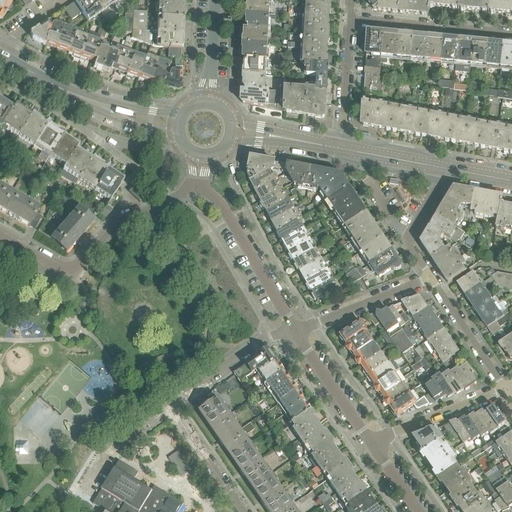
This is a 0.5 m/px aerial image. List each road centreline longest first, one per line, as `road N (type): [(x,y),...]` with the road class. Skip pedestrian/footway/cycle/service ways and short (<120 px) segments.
road 1 (residential): [(196,187),(126,218),(69,271),(0,235)]
road 2 (residential): [(293,331),(217,199),(196,187)]
road 3 (residential): [(511,35),(349,19)]
road 4 (residential): [(293,331),(430,278)]
road 5 (residential): [(169,406),(257,344),(293,331)]
road 6 (residential): [(369,442),(505,390)]
road 7 (residential): [(430,278),(505,390)]
road 8 (residential): [(369,442),(293,331)]
road 9 (residential): [(340,149),(349,19)]
road 10 (residential): [(242,511),(169,406)]
road 11 (residential): [(83,490),(107,451),(169,406)]
road 12 (tertiary): [(108,110),(0,55)]
